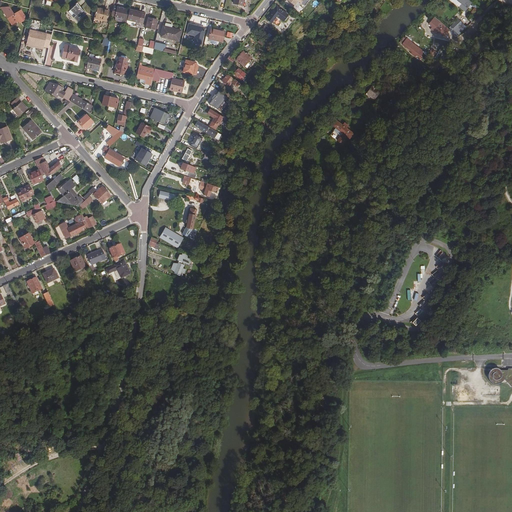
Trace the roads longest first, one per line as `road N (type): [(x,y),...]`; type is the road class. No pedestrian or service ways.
road 1 (residential): [(78,511),(122,399),(143,214)]
road 2 (residential): [(0,61),(191,105)]
road 3 (residential): [(143,214),(0,282)]
road 4 (residential): [(143,214),(146,188),(191,105)]
